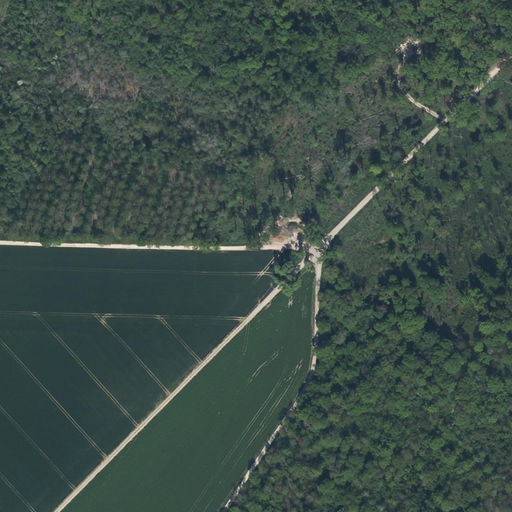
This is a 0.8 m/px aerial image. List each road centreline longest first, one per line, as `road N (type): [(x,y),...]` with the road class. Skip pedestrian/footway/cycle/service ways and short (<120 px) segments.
road 1 (track): [(56,511),(317,250)]
road 2 (track): [(317,250),(0,241)]
road 3 (track): [(317,250),(311,376),(223,511)]
road 4 (track): [(317,250),(511,54)]
